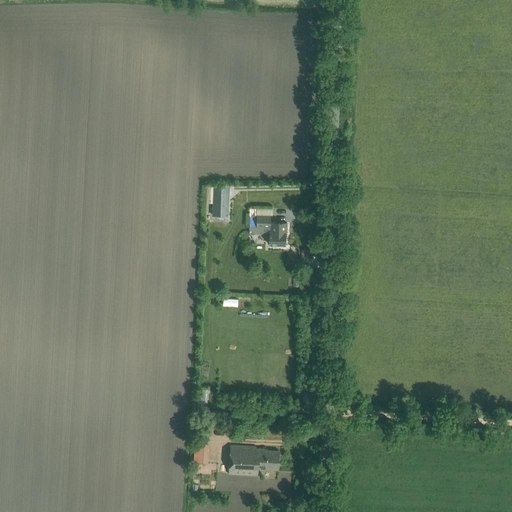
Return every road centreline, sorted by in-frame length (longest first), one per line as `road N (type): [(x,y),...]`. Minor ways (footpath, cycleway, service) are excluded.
road 1 (tertiary): [(325,511),(339,0)]
road 2 (track): [(511,422),(331,412)]
road 3 (track): [(326,487),(304,483),(295,445),(226,441)]
